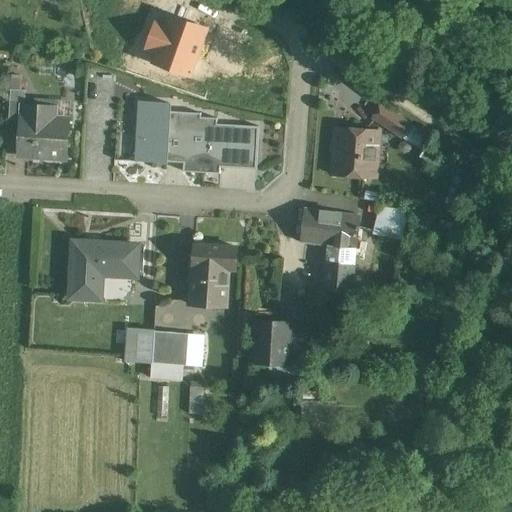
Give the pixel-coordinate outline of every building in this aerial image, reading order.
[(11,90),(10,99),(9,120),(20,120),(21,105),(24,105),(25,92),(25,91),(11,90)] [(72,115),(73,101),(59,101),(58,114),(72,115)] [(259,127),(217,125),(218,119),(201,118),(201,114),(170,112),(170,104),(141,103),(137,162),(167,163),(167,156),(181,157),(184,158),(184,172),(220,174),(221,168),(257,170),(259,127)] [(18,157),(19,157),(66,160),(68,129),(68,128),(53,127),(54,108),(22,105),(22,106),(18,156),(18,157)] [(382,105),(381,106),(373,118),(403,138),(411,126),(382,106),(382,105)] [(406,139),(420,146),(428,133),(414,125),(406,139)] [(334,175),(351,177),(369,178),(371,162),(376,162),(378,131),(338,128),(337,130),(343,130),(341,157),(335,157),(334,175)] [(455,175),(466,153),(427,135),(424,144),(428,146),(421,160),(455,175)] [(354,249),(355,241),(358,217),(306,211),(302,242),(302,243),(337,247),(335,262),(350,263),(352,250),(352,249),(354,249)] [(499,250),(511,252),(511,236),(502,235),(501,235),(499,250)] [(96,274),(112,275),(135,276),(137,246),(72,241),(68,296),(94,298),(96,274)] [(195,245),(192,293),(191,305),(225,308),(227,271),(235,271),(237,249),(236,248),(195,245)] [(346,291),(350,266),(350,264),(325,261),(322,288),(346,291)] [(259,322),(257,336),(254,363),(286,366),(291,326),(259,322)] [(188,335),(173,333),(155,332),(153,363),(185,366),(186,366),(188,335)] [(152,378),(171,380),(182,380),(182,366),(153,364),(152,364),(152,378)] [(157,416),(166,417),(167,416),(169,388),(160,387),(159,387),(157,416)] [(191,387),(191,398),(190,414),(203,414),(203,389),(203,388),(191,387)] [(304,398),(304,419),(338,420),(338,399),(304,398)]
